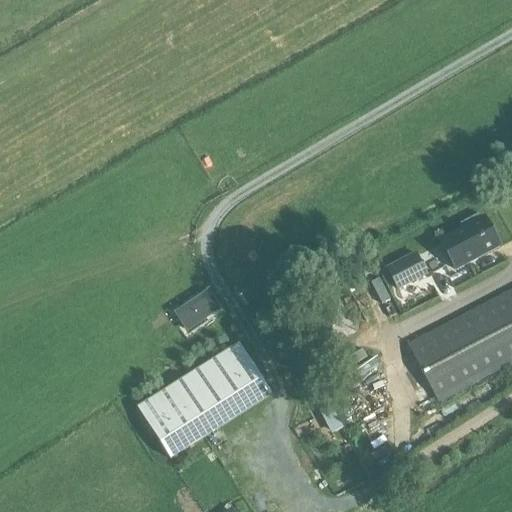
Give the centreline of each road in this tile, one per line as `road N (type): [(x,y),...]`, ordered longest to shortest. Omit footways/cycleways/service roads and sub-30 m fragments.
road 1 (track): [(284,397),(204,244),(220,205),(511,33)]
road 2 (track): [(206,231),(0,304)]
road 3 (track): [(0,83),(130,0)]
